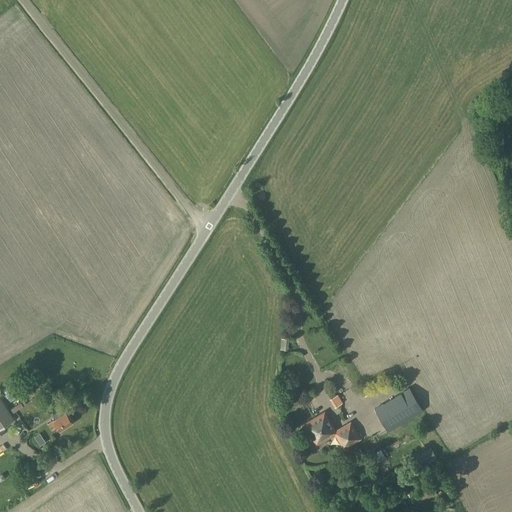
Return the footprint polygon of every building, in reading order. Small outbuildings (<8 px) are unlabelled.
[(387,430),(422,409),(409,388),(401,393),(400,393),(383,403),(383,404),(374,409),(387,430)] [(331,408),(339,402),(333,395),(325,400),(331,408)] [(0,427),(13,419),(0,399),(0,427)] [(290,409),(298,423),(319,411),(315,403),(306,408),(302,402),(290,409)] [(301,424),(315,446),(333,435),(343,450),(361,439),(350,420),(335,429),(324,410),(301,424)] [(60,430),(72,422),(66,412),(48,424),(52,429),(57,425),(60,430)] [(418,468),(435,457),(430,448),(413,458),(418,468)] [(420,501),(436,494),(431,482),(416,489),(417,494),(413,495),(411,491),(403,495),(407,505),(416,501),(416,500),(419,499),(420,501)]
